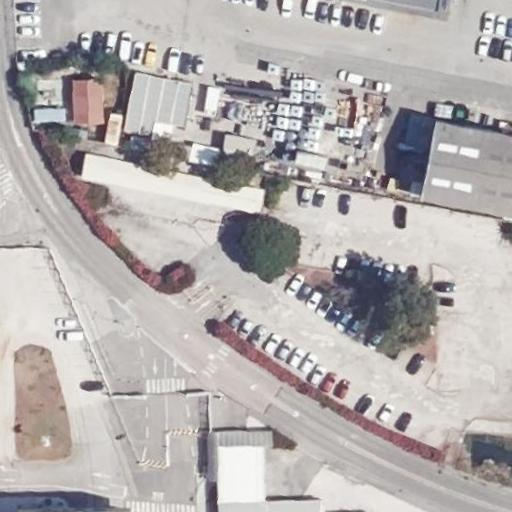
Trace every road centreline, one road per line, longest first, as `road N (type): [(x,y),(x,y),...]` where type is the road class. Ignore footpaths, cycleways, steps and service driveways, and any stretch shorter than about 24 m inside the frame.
road 1 (unclassified): [(511,506),(430,487),(270,399),(94,256),(46,202),(0,102)]
road 2 (unknown): [(268,0),(352,36),(511,86)]
